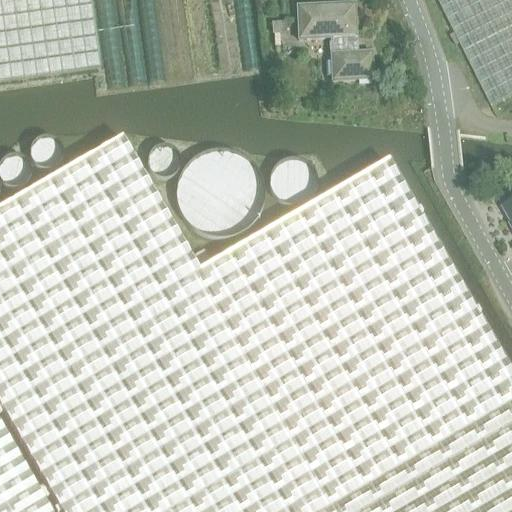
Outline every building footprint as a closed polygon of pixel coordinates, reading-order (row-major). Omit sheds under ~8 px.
[(0,0),(0,84),(100,70),(90,0),(0,0)] [(511,0),(437,0),(491,107),(511,96),(511,0)] [(350,6),(296,8),(298,42),(329,41),(331,84),(372,82),(371,54),(357,55),(356,54),(355,31),(354,5),(350,6)] [(62,156),(61,152),(60,149),(59,147),(57,145),(55,143),(52,141),(49,140),(46,139),(43,140),(40,141),(37,142),(35,143),(32,146),(31,149),(30,152),(29,155),(29,158),(30,161),(31,164),(33,167),(36,169),(39,171),(43,172),(45,172),(48,172),(51,171),(54,169),(56,168),(58,166),(60,163),(61,159),(62,156)] [(121,140),(0,210),(0,410),(59,511),(511,511),(511,378),(387,163),(279,227),(198,273),(121,140)] [(29,174),(29,171),(28,168),(27,166),(25,163),(23,161),(20,159),(17,158),(13,158),(10,158),(7,159),(4,160),(2,162),(0,164),(0,183),(1,185),(3,187),(6,189),(10,190),(12,190),(15,190),(19,189),(22,188),(24,186),(26,184),(28,181),(29,177),(29,174)] [(313,186),(313,185),(312,179),(308,172),(302,167),(299,166),(294,165),(288,166),(285,167),(280,170),(278,173),(276,177),(274,181),(274,185),(275,192),(279,199),(285,204),(292,205),(297,205),(300,204),(307,200),(311,195),(313,190),(313,186)] [(241,199),(241,198),(240,190),(237,185),(235,182),(229,178),(223,175),(220,175),(216,175),(210,176),(207,178),(203,181),(199,184),(197,188),(195,192),(195,197),(196,206),(198,210),(201,214),(205,218),(208,219),(213,221),(217,221),(225,220),(230,218),(234,215),(237,212),(239,208),(240,204),(241,199)] [(50,511),(0,425),(0,511),(50,511)]
